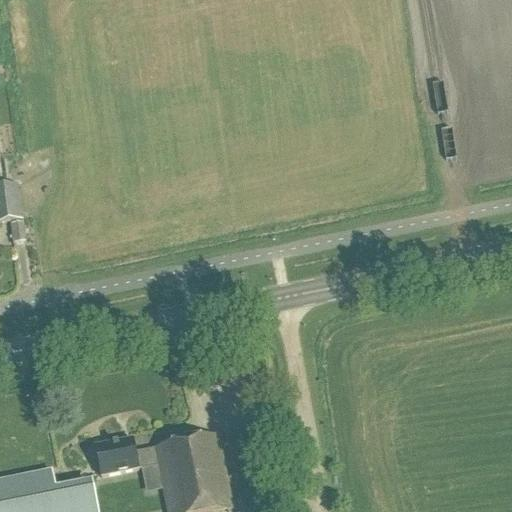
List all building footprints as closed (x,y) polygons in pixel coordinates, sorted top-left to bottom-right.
[(0,189),(0,224),(24,221),(19,187),(0,189)] [(25,249),(23,226),(11,227),(14,250),(25,249)] [(236,434),(252,511),(254,511),(279,507),(262,429),(236,434)] [(148,497),(164,494),(167,511),(231,511),(233,511),(218,438),(155,451),(136,455),(133,442),(95,450),(101,480),(139,472),(142,471),(148,497)] [(97,511),(93,494),(57,501),(52,477),(0,487),(0,511),(97,511)]
